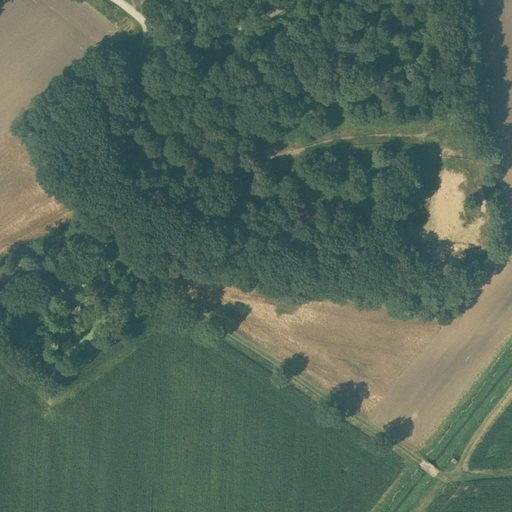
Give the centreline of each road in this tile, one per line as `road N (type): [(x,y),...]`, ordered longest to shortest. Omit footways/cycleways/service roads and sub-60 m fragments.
road 1 (track): [(0,294),(102,242),(441,476)]
road 2 (track): [(115,0),(169,36),(200,37),(294,0)]
